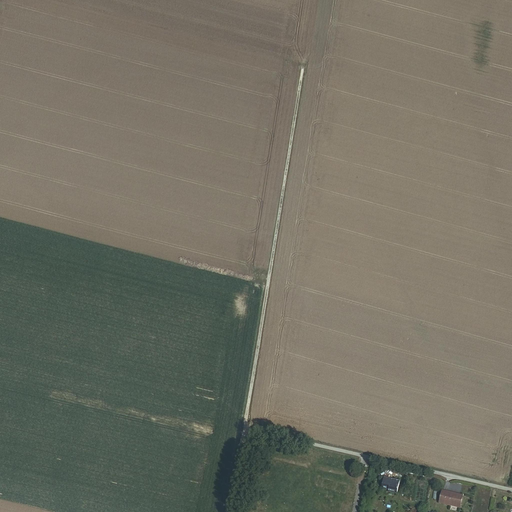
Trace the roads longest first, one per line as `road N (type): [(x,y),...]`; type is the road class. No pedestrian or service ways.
road 1 (track): [(303,66),(245,429)]
road 2 (residential): [(511,489),(245,429)]
